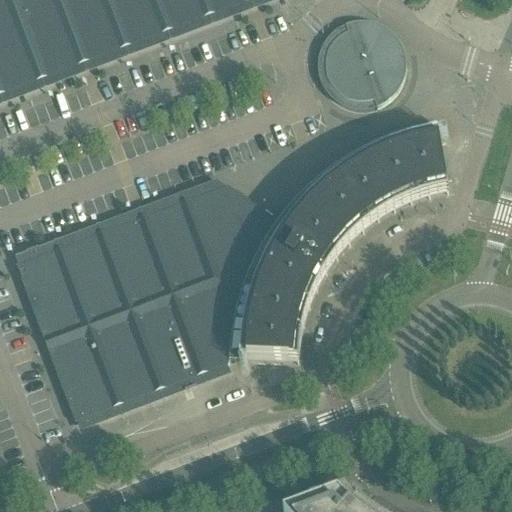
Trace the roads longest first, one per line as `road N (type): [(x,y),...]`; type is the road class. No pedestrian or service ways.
road 1 (unclassified): [(499,75),(461,218),(383,258),(362,279),(324,376),(46,485)]
road 2 (unclassified): [(0,151),(282,54),(348,4)]
road 3 (tertiary): [(400,389),(85,511)]
road 4 (tertiary): [(162,511),(411,417)]
road 5 (tertiary): [(477,296),(438,307),(418,325),(400,361),(400,389)]
road 6 (unclassified): [(46,485),(0,362)]
